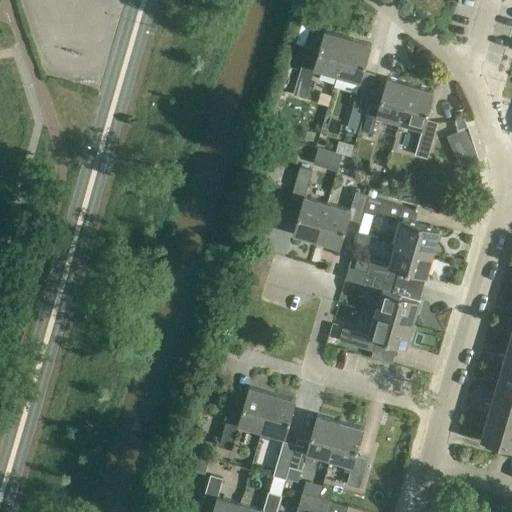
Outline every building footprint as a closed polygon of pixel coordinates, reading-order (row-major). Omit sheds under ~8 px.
[(291,94),(305,98),(308,86),(313,68),(336,75),(347,37),(323,30),(315,58),(304,54),(296,83),(295,87),(292,87),(291,94)] [(371,44),(347,37),(336,75),(359,82),(351,107),(364,111),(367,102),(374,75),(363,72),(371,44)] [(377,105),(367,102),(364,111),(358,130),(370,134),(376,116),(399,122),(410,86),(385,79),(377,105)] [(433,93),(410,86),(399,122),(421,129),(414,154),(427,158),(437,123),(425,119),(433,93)] [(301,129),(298,138),(313,142),(315,133),(301,129)] [(450,141),(458,158),(472,151),(464,134),(450,141)] [(292,233),(316,240),(327,203),(304,196),(311,170),(299,166),(289,202),(300,205),(292,233)] [(412,194),(401,190),(399,197),(411,200),(412,194)] [(349,209),(327,203),(316,240),(339,246),(347,219),(359,223),(362,212),(367,196),(367,194),(355,191),(349,209)] [(402,219),(395,242),(433,253),(439,230),(412,222),(415,210),(367,196),(362,212),(374,215),(378,213),(402,219)] [(357,258),(353,268),(367,272),(395,280),(398,269),(426,277),(433,253),(395,242),(389,265),(371,259),(370,261),(357,258)] [(367,272),(363,284),(381,289),(374,313),(412,324),(419,300),(391,292),(395,280),(367,272)] [(405,347),(412,324),(374,313),(368,336),(342,328),(339,341),(374,351),(377,339),(405,347)] [(498,354),(496,362),(511,367),(511,340),(508,340),(504,356),(498,354)] [(499,374),(495,388),(511,393),(511,367),(496,362),(493,372),(499,374)] [(237,424),(261,430),(272,393),(248,386),(240,414),(228,411),(217,446),(230,450),(237,424)] [(485,402),(482,411),(511,419),(511,393),(495,388),(490,404),(485,402)] [(295,400),(272,393),(261,430),(284,437),(295,400)] [(511,446),(511,419),(482,411),(479,420),(485,422),(480,438),(511,446)] [(311,464),(314,455),(329,459),(340,421),(316,414),(308,442),(297,439),(295,445),(288,467),(300,470),(303,461),(311,464)] [(363,428),(340,421),(329,459),(351,466),(346,484),(358,488),(366,460),(355,456),(363,428)] [(288,466),(288,467),(295,445),(282,441),(271,475),(284,479),(288,466)] [(370,458),(366,478),(377,480),(382,461),(370,458)] [(211,511),(236,511),(239,504),(216,497),(221,478),(209,475),(201,502),(213,506),(211,511)] [(261,510),(239,504),(236,511),(274,511),(280,495),(267,491),(261,510)] [(325,511),(329,502),(318,498),(301,493),(295,511),(325,511)]
